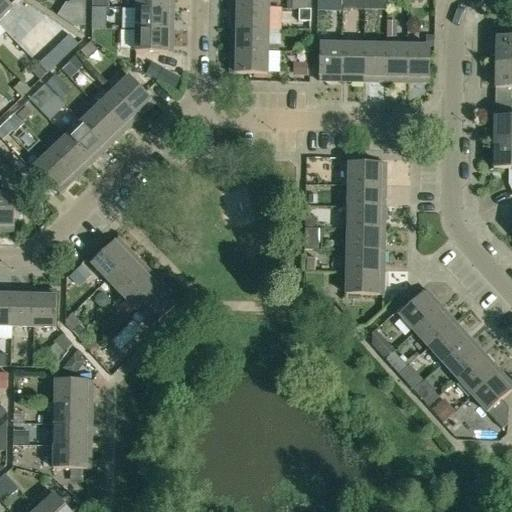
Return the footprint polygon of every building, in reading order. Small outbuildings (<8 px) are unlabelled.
[(15,0),(0,0),(0,20),(19,3),(15,0)] [(76,25),(85,25),(85,0),(74,0),(74,11),(76,11),(76,25)] [(109,0),(93,0),(93,8),(109,8),(109,0)] [(173,9),(173,0),(136,0),(136,8),(173,9)] [(269,9),(268,0),(231,0),(231,8),(269,9)] [(310,0),(296,0),(296,10),(298,10),(309,10),(310,10),(310,0)] [(92,20),(106,21),(106,9),(92,8),(92,20)] [(173,31),(173,9),(136,8),(136,30),(173,31)] [(268,31),(269,9),(231,8),(231,30),(268,31)] [(310,24),(311,12),(310,12),(298,12),(298,23),(298,24),(310,24)] [(172,53),(173,31),(136,30),(135,53),(172,53)] [(268,45),(268,31),(231,30),(231,52),(268,52),(278,52),(278,45),(268,45)] [(434,46),(434,34),(426,34),(426,46),(434,46)] [(491,39),(490,56),(496,56),(496,63),(511,63),(511,37),(511,38),(496,37),(496,39),(491,39)] [(89,44),(80,52),(86,59),(95,51),(89,44)] [(342,82),(342,45),(320,45),(319,82),(342,82)] [(363,83),(364,46),(342,45),(342,82),(363,83)] [(385,83),(386,46),(364,46),(363,83),(385,83)] [(406,84),(407,47),(386,46),(385,83),(406,84)] [(407,47),(406,84),(429,84),(430,47),(407,47)] [(267,75),(268,52),(231,52),(230,74),(267,75)] [(75,58),(62,71),(70,79),(83,67),(75,58)] [(308,63),(293,64),(293,72),(293,77),(296,77),(308,77),(308,63)] [(511,63),(496,63),(495,89),(511,89),(511,63)] [(163,70),(158,81),(175,90),(181,79),(163,70)] [(53,95),(62,86),(63,86),(55,77),(45,87),(53,95)] [(113,93),(138,120),(155,104),(129,77),(113,93)] [(22,98),(30,90),(21,82),(13,90),(22,98)] [(45,87),(30,100),(38,109),(53,95),(45,87)] [(123,134),(138,120),(113,93),(97,108),(123,134)] [(26,108),(16,116),(22,123),(32,114),(26,108)] [(107,149),(123,134),(97,108),(81,123),(107,149)] [(494,117),(494,143),(511,143),(511,117),(495,117),(494,117)] [(91,164),(107,149),(81,123),(66,137),(91,164)] [(10,133),(3,126),(0,128),(0,138),(2,141),(10,133)] [(76,179),(91,164),(66,137),(50,152),(76,179)] [(511,143),(494,143),(493,169),(511,169),(511,182),(508,185),(511,191),(511,143)] [(59,195),(76,179),(50,152),(34,168),(59,195)] [(348,186),(385,187),(386,164),(349,163),(348,186)] [(385,209),(385,187),(348,186),(348,208),(385,209)] [(0,194),(0,232),(14,232),(14,195),(0,194)] [(308,205),(317,206),(317,197),(309,196),(308,205)] [(385,230),(385,209),(348,208),(347,229),(385,230)] [(305,229),(314,229),(315,215),(315,214),(314,214),(306,214),(305,229)] [(319,230),(314,229),(305,229),(304,248),(304,251),(313,251),(323,252),(324,252),(325,230),(324,230),(319,230)] [(384,252),(385,230),(347,229),(347,251),(384,252)] [(107,281),(134,255),(118,239),(91,265),(107,281)] [(384,273),(384,252),(347,251),(346,273),(384,273)] [(122,297),(149,271),(134,255),(107,281),(122,297)] [(307,260),(307,271),(315,271),(315,269),(316,259),(307,259),(307,260)] [(85,269),(82,266),(69,278),(75,283),(79,288),(92,276),(85,269)] [(137,312),(163,287),(149,271),(122,297),(137,312)] [(383,296),(384,273),(346,273),(346,295),(383,296)] [(307,278),(306,299),(323,300),(324,279),(307,278)] [(163,287),(137,312),(152,329),(179,303),(163,287)] [(0,327),(11,328),(12,291),(0,290),(0,327)] [(33,328),(34,291),(12,291),(11,328),(33,328)] [(34,291),(33,328),(55,329),(56,292),(34,291)] [(414,333),(441,308),(426,291),(399,316),(414,333)] [(428,349),(456,324),(441,308),(414,333),(428,349)] [(72,315),(65,322),(65,324),(66,327),(68,329),(72,333),(77,339),(86,331),(72,315)] [(443,365),(470,340),(456,324),(428,349),(443,365)] [(99,346),(93,340),(90,336),(86,332),(79,339),(78,340),(81,343),(91,354),(99,346)] [(62,351),(64,353),(73,345),(67,339),(63,334),(54,343),(55,344),(62,351)] [(457,381),(485,356),(470,340),(443,365),(457,381)] [(393,351),(388,346),(379,354),(384,359),(392,353),(393,351)] [(75,354),(63,370),(68,373),(73,378),(85,362),(75,354)] [(472,397),(499,372),(485,356),(457,381),(472,397)] [(391,367),(399,375),(406,369),(398,360),(391,367)] [(511,385),(499,372),(472,397),(487,414),(502,400),(511,390),(511,385)] [(55,404),(92,404),(92,382),(55,381),(55,404)] [(508,408),(502,400),(487,414),(502,430),(507,425),(508,408)] [(442,423),(452,414),(441,401),(430,411),(442,423)] [(91,426),(92,404),(55,404),(54,425),(91,426)] [(91,448),(91,426),(54,425),(54,447),(91,448)] [(19,445),(29,445),(29,435),(29,431),(13,431),(13,443),(13,445),(19,445)] [(90,470),(91,448),(54,447),(53,470),(70,470),(83,470),(90,470)] [(83,484),(83,470),(70,470),(70,484),(83,484)] [(14,485),(5,475),(0,480),(0,487),(5,493),(14,485)] [(38,510),(39,511),(69,511),(54,495),(38,510)]
